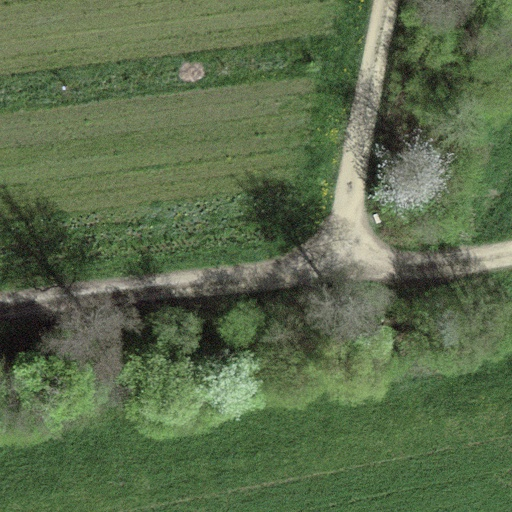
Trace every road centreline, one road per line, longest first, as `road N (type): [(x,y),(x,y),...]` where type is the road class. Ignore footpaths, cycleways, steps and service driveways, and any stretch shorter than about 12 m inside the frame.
road 1 (track): [(340,275),(0,319)]
road 2 (track): [(394,0),(340,275)]
road 3 (track): [(511,253),(340,275)]
